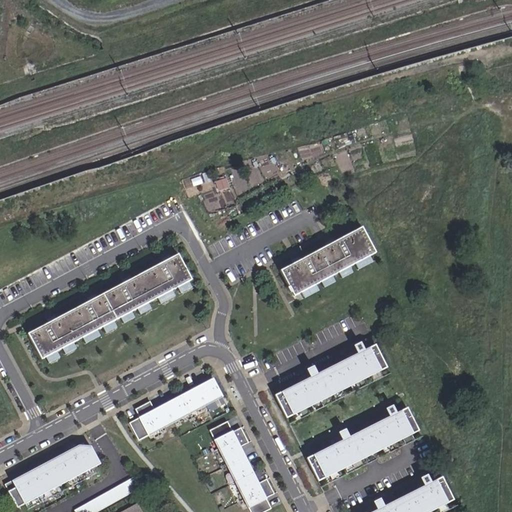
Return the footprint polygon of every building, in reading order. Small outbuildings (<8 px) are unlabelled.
[(362,229),(282,271),(294,295),(374,253),(362,229)] [(177,256),(29,334),(41,358),(43,357),(54,351),(60,348),(70,343),(80,337),(94,330),(100,327),(111,321),(118,318),(128,312),(134,309),(144,304),(155,298),(169,291),(175,287),(186,282),(190,280),(177,256)] [(357,269),(370,262),(367,256),(354,263),(357,269)] [(351,272),(348,267),(337,272),(340,278),(351,272)] [(323,287),(333,281),(330,276),(320,281),(323,287)] [(189,288),(186,282),(175,287),(178,293),(189,288)] [(303,297),(317,290),(314,284),(300,292),(303,297)] [(158,304),(172,296),(169,291),(155,298),(158,304)] [(137,315),(147,309),(144,304),(134,309),(137,315)] [(121,323),(131,318),(128,312),(118,318),(121,323)] [(103,333),(113,327),(111,321),(100,327),(103,333)] [(83,343),(97,336),(94,330),(80,337),(83,343)] [(63,354),(73,348),(70,343),(60,348),(63,354)] [(389,370),(377,345),(279,392),(291,417),(389,370)] [(57,357),(54,351),(43,357),(46,362),(57,357)] [(215,377),(131,422),(141,441),(225,396),(215,377)] [(410,408),(312,456),(323,476),(420,429),(410,408)] [(230,421),(210,431),(252,511),(261,511),(274,506),(230,421)] [(89,439),(6,484),(18,507),(101,462),(89,439)] [(132,478),(75,510),(76,511),(96,511),(138,489),(132,478)] [(442,478),(371,511),(430,511),(453,501),(442,478)]
